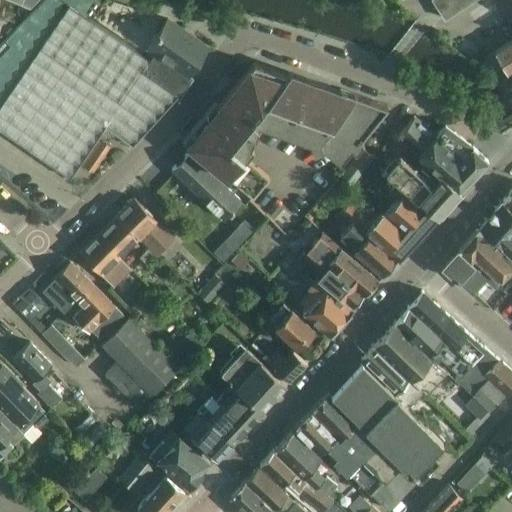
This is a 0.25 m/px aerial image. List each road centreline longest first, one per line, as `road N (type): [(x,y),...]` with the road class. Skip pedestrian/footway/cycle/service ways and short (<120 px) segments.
road 1 (tertiary): [(199,502),(417,264)]
road 2 (residential): [(510,160),(414,93),(243,33)]
road 3 (residential): [(43,247),(188,105),(243,33)]
road 4 (tertiary): [(417,264),(510,160)]
